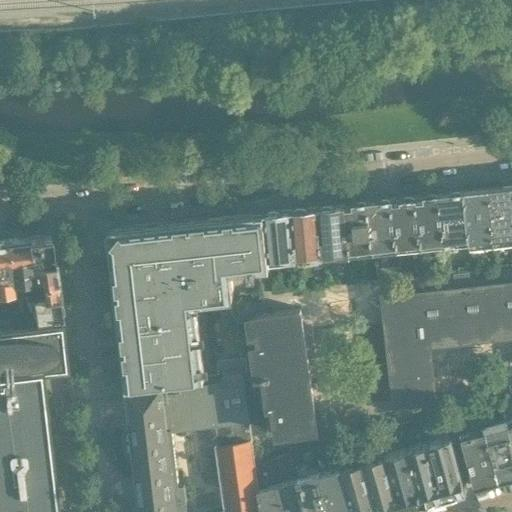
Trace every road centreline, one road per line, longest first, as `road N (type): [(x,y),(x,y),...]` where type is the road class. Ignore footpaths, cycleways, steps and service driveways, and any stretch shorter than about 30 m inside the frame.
road 1 (residential): [(70,204),(511,155)]
road 2 (residential): [(92,396),(70,204)]
